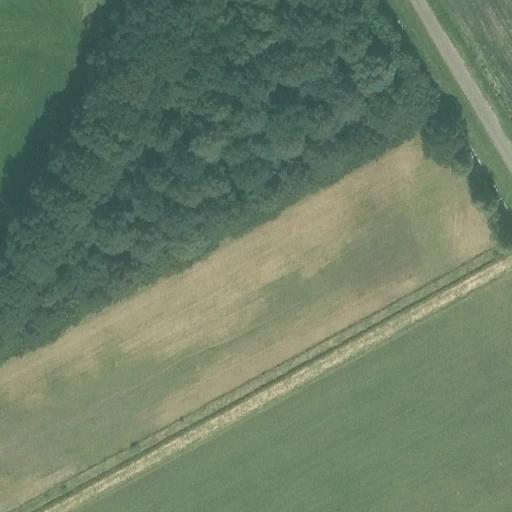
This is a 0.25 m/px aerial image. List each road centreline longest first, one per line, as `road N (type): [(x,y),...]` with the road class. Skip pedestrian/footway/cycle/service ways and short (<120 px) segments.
road 1 (track): [(511,263),(56,511)]
road 2 (unclassified): [(511,167),(413,0)]
